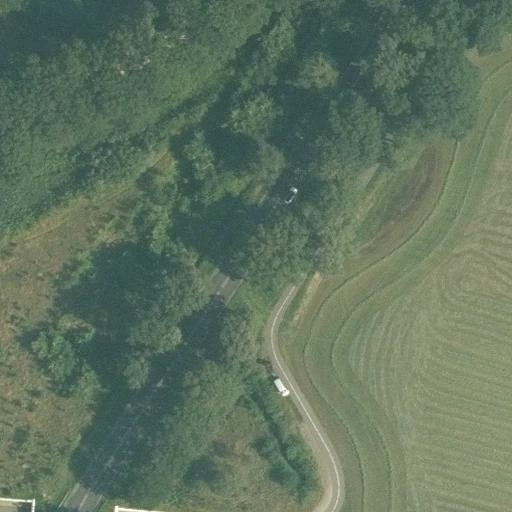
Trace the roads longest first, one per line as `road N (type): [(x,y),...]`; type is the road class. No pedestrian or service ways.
road 1 (primary): [(75,511),(410,0)]
road 2 (track): [(0,119),(130,56),(207,0)]
